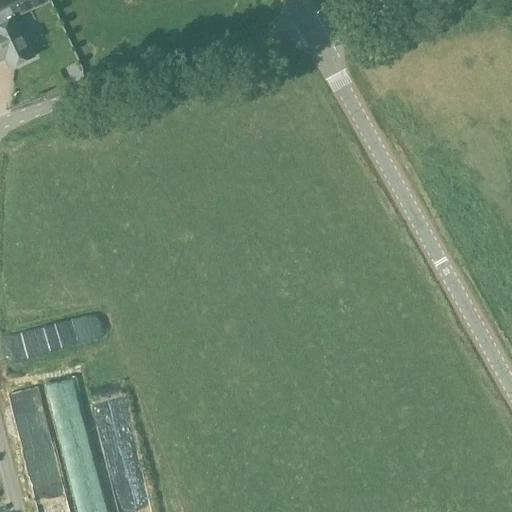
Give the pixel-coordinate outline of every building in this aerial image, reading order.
[(0,0),(0,26),(0,27),(0,61),(9,57),(14,68),(35,58),(11,9),(28,0),(0,0)] [(63,374),(111,371),(110,353),(61,357),(63,374)] [(102,511),(81,401),(56,406),(76,511),(102,511)] [(100,411),(120,511),(146,511),(137,466),(134,467),(122,407),(100,411)] [(13,417),(36,511),(66,511),(41,410),(13,417)]
